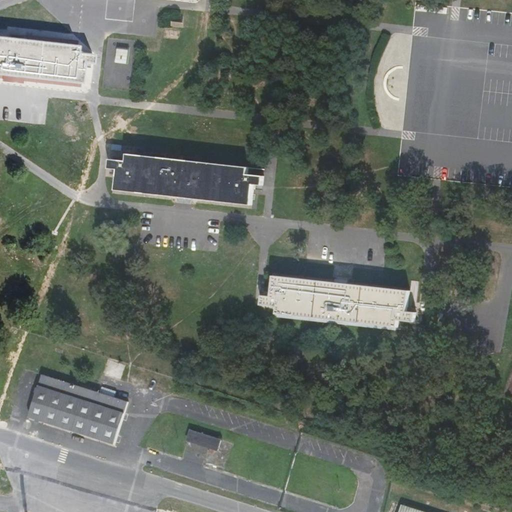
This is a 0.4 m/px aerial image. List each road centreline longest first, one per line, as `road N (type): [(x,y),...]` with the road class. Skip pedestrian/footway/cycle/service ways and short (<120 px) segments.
road 1 (unclassified): [(98,193),(109,202),(511,249)]
road 2 (unclassified): [(0,433),(126,473)]
road 3 (unclassified): [(126,473),(249,511)]
road 4 (unclassified): [(56,0),(85,12),(98,47),(93,99)]
